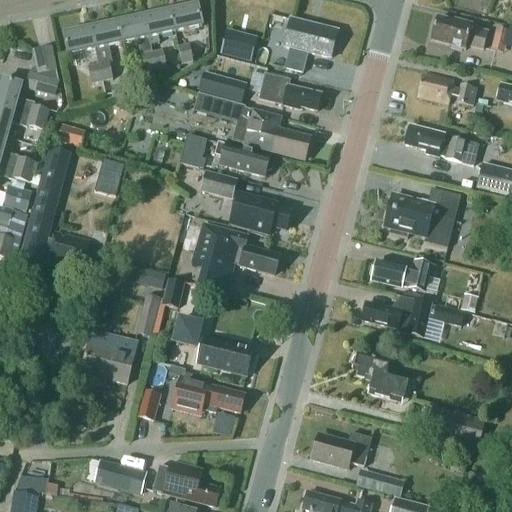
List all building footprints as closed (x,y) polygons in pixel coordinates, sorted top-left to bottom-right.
[(198,8),(170,14),(175,34),(202,28),(198,8)] [(170,14),(144,20),(150,47),(159,45),(157,38),(175,34),(170,14)] [(144,20),(117,25),(122,46),(138,42),(141,58),(152,55),(150,47),(144,20)] [(435,26),(432,25),(430,36),(432,37),(430,45),(461,53),(462,50),(466,51),(467,47),(483,51),(487,33),(471,29),(472,26),(452,21),(452,23),(437,20),(435,26)] [(330,61),(337,34),(290,21),(283,49),(289,50),(284,70),(303,75),(308,55),(330,61)] [(117,25),(91,31),(95,52),(99,67),(109,65),(112,65),(109,49),(122,46),(117,25)] [(497,30),(493,46),(505,49),(509,33),(497,30)] [(91,31),(64,37),(68,58),(95,52),(91,31)] [(220,56),(251,63),(255,48),(224,40),(220,56)] [(193,62),(189,45),(179,48),(183,65),(193,62)] [(34,92),(55,97),(58,83),(51,48),(33,52),(36,68),(32,70),(29,75),(37,79),(34,92)] [(162,53),(152,55),(155,72),(166,70),(162,53)] [(152,55),(141,58),(145,74),(155,72),(152,55)] [(109,65),(99,67),(102,84),(113,82),(109,65)] [(92,86),(102,84),(99,67),(88,69),(92,86)] [(204,76),(199,91),(238,103),(243,88),(204,76)] [(301,109),(317,113),(321,96),(289,88),(290,82),(265,76),(259,102),(300,113),(301,109)] [(422,80),(417,98),(448,105),(450,97),(457,99),(455,104),(471,108),(475,91),(470,90),(471,87),(460,85),(458,90),(452,89),(454,83),(429,77),(428,81),(422,80)] [(1,82),(0,85),(0,110),(30,118),(32,108),(33,107),(17,102),(22,87),(1,82)] [(111,89),(114,100),(132,94),(129,84),(111,89)] [(511,89),(501,87),(497,103),(511,106),(511,89)] [(271,153),(304,161),(310,139),(276,131),(279,119),(242,110),(242,109),(197,98),(193,115),(238,126),(234,144),(271,154),(271,153)] [(32,108),(30,118),(46,123),(49,112),(32,108)] [(0,110),(0,138),(7,140),(11,126),(26,130),(27,129),(30,118),(0,110)] [(30,118),(27,129),(43,133),(46,123),(30,118)] [(57,143),(81,150),(86,134),(62,127),(57,143)] [(426,154),(425,157),(438,160),(438,158),(446,160),(445,161),(469,167),(473,152),(465,151),(467,143),(410,129),(405,149),(426,154)] [(0,138),(0,166),(15,170),(18,160),(18,159),(3,154),(7,140),(0,138)] [(186,138),(179,167),(198,172),(206,143),(186,138)] [(268,164),(269,159),(218,147),(215,158),(222,160),(220,169),(264,179),(265,175),(272,171),(268,164)] [(50,151),(22,258),(23,258),(26,247),(45,252),(45,249),(51,251),(48,260),(60,263),(61,259),(83,265),(89,244),(65,238),(64,241),(60,240),(61,237),(55,235),(53,243),(47,241),(70,157),(50,151)] [(18,160),(15,170),(32,175),(35,165),(18,160)] [(511,172),(482,165),(476,190),(511,199),(511,172)] [(0,166),(0,178),(12,182),(12,181),(15,170),(0,166)] [(15,170),(12,181),(13,181),(25,184),(29,185),(32,175),(15,170)] [(275,209),(258,204),(259,201),(234,194),(237,182),(206,173),(200,193),(235,203),(229,226),(268,237),(271,228),(286,232),(291,214),(275,210),(275,209)] [(6,196),(3,207),(26,213),(32,194),(23,191),(25,184),(13,181),(11,188),(8,187),(6,196)] [(431,192),(427,207),(392,198),(384,229),(390,231),(388,236),(407,241),(408,235),(424,240),(423,245),(446,252),(460,199),(431,192)] [(0,237),(5,239),(14,241),(11,251),(16,253),(27,216),(13,212),(0,208),(0,237)] [(275,277),(279,259),(245,249),(247,237),(204,226),(205,224),(185,219),(181,232),(185,233),(181,250),(196,255),(192,267),(204,270),(199,287),(224,294),(228,279),(234,276),(230,270),(231,265),(239,268),(239,270),(256,274),(256,271),(275,277)] [(0,237),(0,248),(11,251),(14,241),(5,239),(0,237)] [(0,248),(0,259),(8,262),(11,251),(0,248)] [(407,272),(376,265),(375,270),(372,269),(370,278),(373,279),(372,282),(425,295),(429,280),(433,281),(436,268),(415,263),(412,275),(407,274),(407,272)] [(163,306),(177,309),(184,283),(170,279),(163,306)] [(160,300),(145,297),(136,335),(151,338),(160,300)] [(366,305),(362,323),(397,332),(396,334),(424,341),(429,321),(432,308),(432,307),(401,299),(400,300),(403,301),(400,313),(390,311),(366,305)] [(433,323),(460,330),(463,317),(436,310),(433,323)] [(180,321),(174,344),(194,349),(200,326),(180,321)] [(125,386),(132,356),(135,344),(92,334),(89,346),(87,345),(80,375),(125,386)] [(200,354),(197,365),(201,366),(217,370),(221,371),(223,373),(229,375),(231,374),(247,378),(248,376),(250,374),(251,368),(250,366),(253,353),(249,352),(223,346),(203,340),(200,354)] [(353,361),(351,368),(353,371),(352,373),(354,373),(354,374),(353,378),(352,380),(371,385),(370,387),(368,389),(367,393),(368,395),(368,397),(396,405),(402,384),(384,379),(388,366),(357,357),(356,359),(353,361)] [(171,410),(171,411),(173,412),(180,414),(182,414),(190,416),(191,417),(199,418),(200,419),(201,417),(202,412),(216,416),(217,410),(239,416),(244,396),(209,387),(210,381),(181,374),(177,389),(174,399),(174,400),(171,410)] [(144,394),(137,419),(153,423),(159,398),(144,394)] [(424,436),(477,451),(484,425),(432,410),(424,436)] [(318,445),(313,464),(346,473),(347,467),(364,471),(371,441),(351,436),(348,446),(332,441),(330,448),(318,445)] [(147,472),(101,460),(95,482),(142,494),(147,472)] [(159,468),(153,493),(163,496),(214,510),(219,491),(199,486),(202,473),(191,470),(171,465),(170,471),(159,468)] [(356,488),(400,500),(405,483),(360,471),(356,488)] [(13,494),(56,498),(57,487),(48,486),(48,482),(20,477),(13,494)] [(367,511),(368,507),(358,505),(357,509),(338,504),(305,495),(300,511),(367,511)] [(14,496),(11,511),(35,511),(37,499),(14,496)] [(389,511),(428,511),(429,509),(393,500),(389,511)]
